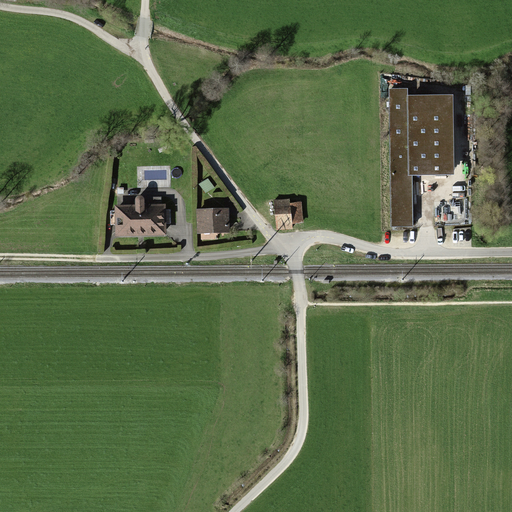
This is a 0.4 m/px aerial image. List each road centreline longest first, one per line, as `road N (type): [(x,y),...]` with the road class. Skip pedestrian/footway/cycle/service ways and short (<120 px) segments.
road 1 (unclassified): [(233,511),(290,459),(302,435),(297,271),(285,246),(320,235),(391,252),(511,252)]
road 2 (track): [(143,51),(168,101),(285,246)]
road 3 (track): [(0,5),(65,14),(143,51)]
